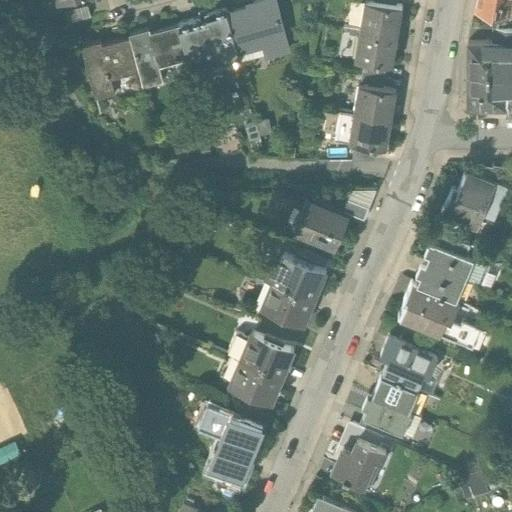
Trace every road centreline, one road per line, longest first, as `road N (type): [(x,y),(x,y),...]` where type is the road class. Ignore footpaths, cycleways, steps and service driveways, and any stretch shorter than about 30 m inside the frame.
road 1 (residential): [(424,131),(385,256),(276,511)]
road 2 (track): [(206,176),(110,255),(59,262)]
road 3 (residential): [(451,0),(424,131)]
